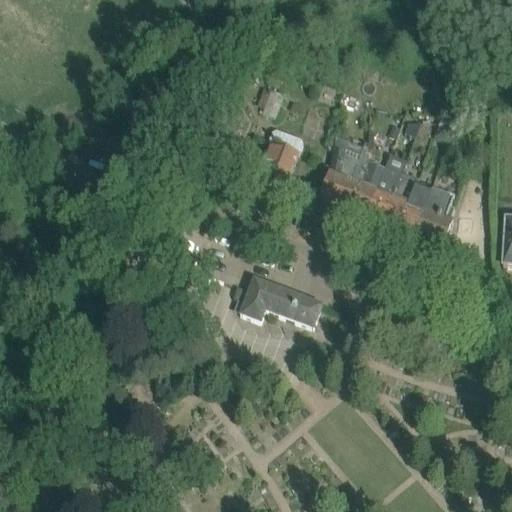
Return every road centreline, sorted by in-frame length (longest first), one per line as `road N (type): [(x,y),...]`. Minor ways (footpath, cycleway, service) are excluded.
road 1 (unclassified): [(356,284),(26,146)]
road 2 (unclassified): [(511,361),(386,324),(356,284)]
road 3 (unclassified): [(511,334),(356,284)]
